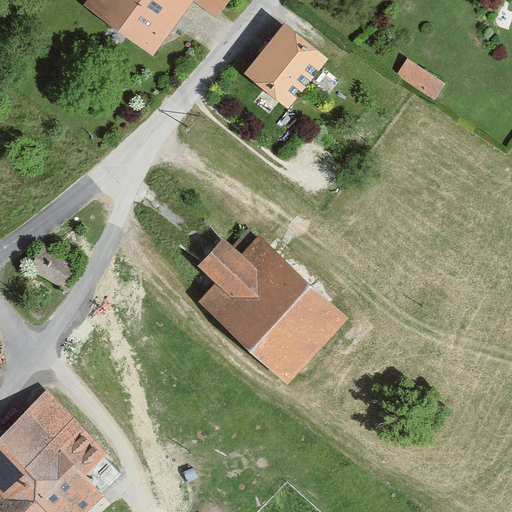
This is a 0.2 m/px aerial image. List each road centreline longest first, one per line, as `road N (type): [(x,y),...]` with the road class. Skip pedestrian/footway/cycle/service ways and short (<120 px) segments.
road 1 (track): [(0,408),(43,357),(168,111),(0,252)]
road 2 (unclassified): [(168,111),(269,0)]
